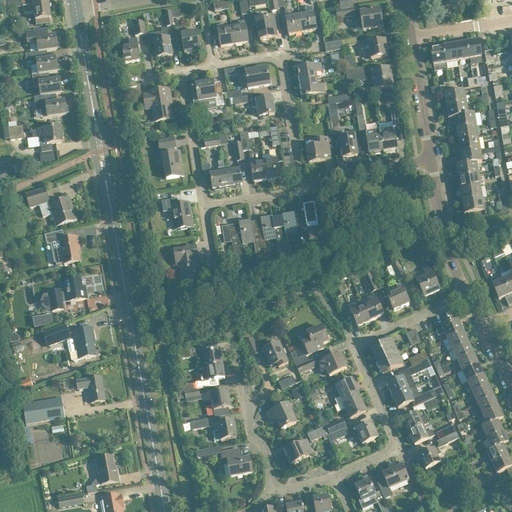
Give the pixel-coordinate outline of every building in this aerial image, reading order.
[(49,3),(36,5),(26,6),(25,0),(19,0),(7,2),(8,9),(23,7),(24,13),(26,15),(34,13),(36,25),(36,26),(51,24),(51,23),(50,23),(50,19),(51,19),(49,3)] [(242,16),(250,15),(246,0),(243,0),(239,1),(242,16)] [(267,6),(265,0),(252,0),(248,1),(250,9),(267,6)] [(278,9),(276,0),(268,0),(271,12),(278,11),(278,9)] [(276,0),(278,9),(285,8),(283,0),(276,0)] [(338,0),(341,11),(353,9),(351,0),(338,0)] [(438,0),(441,18),(454,15),(451,0),(438,0)] [(215,13),(228,10),(227,3),(213,5),(215,13)] [(305,9),(306,16),(299,17),(302,34),(316,32),(312,7),(305,9)] [(188,9),(171,12),(172,19),(189,16),(188,9)] [(354,9),(353,9),(341,11),(336,12),(337,20),(355,16),(354,9)] [(380,10),(360,14),(363,32),(383,28),(380,10)] [(302,34),(299,17),(293,18),(292,11),(285,12),(289,36),(302,34)] [(173,26),(172,19),(171,12),(164,13),(167,27),(173,26)] [(273,18),(257,21),(260,42),(277,39),(273,18)] [(245,22),(230,24),(234,46),(248,43),(245,22)] [(135,37),(147,34),(144,23),(133,25),(135,37)] [(234,46),(230,24),(217,26),(221,48),(234,46)] [(31,32),(26,32),(27,45),(32,45),(38,44),(39,53),(44,52),(58,51),(56,37),(45,38),(44,30),(47,30),(31,32)] [(156,48),(151,49),(152,59),(157,58),(157,59),(172,57),(169,40),(167,31),(162,32),(162,34),(151,36),(153,45),(155,44),(156,48)] [(181,35),(185,54),(193,53),(193,50),(199,49),(200,52),(201,52),(197,32),(181,35)] [(357,44),(356,39),(340,41),(341,47),(357,44)] [(129,42),(130,48),(122,49),(125,65),(140,62),(136,40),(129,42)] [(376,41),(358,44),(360,51),(368,50),(370,61),(388,58),(386,50),(391,49),(391,44),(386,45),(385,42),(376,44),(376,41)] [(325,44),(326,53),(341,51),(340,42),(325,44)] [(481,58),(479,42),(466,44),(469,60),(481,58)] [(469,60),(466,44),(454,46),(457,62),(469,60)] [(457,62),(454,46),(442,48),(445,64),(446,64),(457,62)] [(445,64),(442,48),(431,50),(435,73),(447,71),(446,64),(445,64)] [(39,53),(30,54),(32,67),(38,66),(39,75),(47,74),(58,73),(56,59),(46,60),(44,52),(39,53)] [(315,74),(321,73),(320,66),(298,70),(299,74),(298,74),(298,77),(300,77),(301,84),(316,81),(315,74)] [(345,71),(346,79),(364,76),(362,68),(345,71)] [(245,73),(248,90),(270,86),(267,69),(245,73)] [(390,70),(372,73),(375,92),(393,88),(390,70)] [(39,75),(33,76),(34,89),(40,88),(41,97),(54,96),(62,94),(60,81),(48,82),(47,74),(39,75)] [(317,88),(316,81),(301,84),(303,97),(306,97),(306,98),(308,98),(308,97),(324,94),(323,87),(317,88)] [(196,86),(197,93),(196,93),(197,95),(193,95),(196,112),(209,110),(208,101),(215,100),(217,107),(224,105),(220,83),(213,84),(213,83),(196,86)] [(146,110),(153,109),(155,122),(145,124),(145,125),(172,120),(169,104),(168,100),(171,99),(169,90),(150,93),(150,94),(144,95),(146,110)] [(228,93),(229,100),(233,99),(242,98),(240,91),(228,93)] [(466,104),(464,92),(444,96),(446,108),(466,104)] [(39,97),(35,98),(37,112),(42,112),(43,119),(48,119),(61,117),(67,116),(65,102),(57,103),(55,103),(54,96),(41,97),(39,97)] [(350,103),(349,96),(327,100),(329,106),(350,103)] [(247,97),(242,98),(233,99),(234,106),(248,104),(247,97)] [(257,109),(259,118),(269,117),(271,117),(271,116),(275,116),(272,99),(251,102),(252,109),(257,109)] [(468,116),(466,104),(446,108),(448,120),(455,119),(455,118),(468,116)] [(393,126),(399,125),(396,111),(395,105),(390,106),(391,112),(390,112),(392,124),(393,126)] [(474,115),(468,116),(455,118),(455,119),(457,130),(476,127),(474,115)] [(363,116),(358,117),(360,131),(366,131),(363,116)] [(338,121),(330,122),(332,136),(340,135),(338,121)] [(397,150),(393,128),(393,126),(392,124),(379,126),(379,131),(383,152),(397,150)] [(23,127),(8,129),(10,142),(25,140),(23,127)] [(478,139),(476,127),(457,130),(459,142),(478,139)] [(60,128),(39,131),(32,132),(33,140),(40,139),(41,147),(63,143),(60,128)] [(280,146),(277,129),(269,130),(272,148),(280,146)] [(383,152),(379,131),(366,133),(369,155),(383,152)] [(240,135),(241,143),(243,153),(251,151),(248,134),(240,135)] [(357,157),(354,137),(339,140),(343,159),(357,157)] [(206,149),(221,146),(220,139),(204,141),(206,149)] [(314,142),(306,143),(307,149),(309,165),(324,162),(323,157),(330,156),(329,148),(327,139),(314,142)] [(480,151),(478,139),(459,142),(461,154),(480,151)] [(160,151),(165,150),(166,155),(162,156),(166,180),(184,177),(180,153),(173,154),(173,149),(176,149),(174,140),(159,142),(160,151)] [(244,161),(243,153),(241,143),(233,145),(236,162),(244,161)] [(482,163),(480,151),(461,154),(463,166),(476,164),(482,163)] [(54,152),(42,154),(43,162),(55,161),(54,152)] [(269,163),(264,164),(267,182),(280,180),(276,158),(271,159),(269,163)] [(489,169),(499,164),(496,158),(486,162),(489,169)] [(267,182),(264,164),(259,165),(256,162),(251,163),(254,184),(267,182)] [(478,176),(476,164),(463,166),(456,167),(458,179),(478,176)] [(230,167),(223,168),(227,188),(242,186),(240,170),(231,172),(230,167)] [(227,188),(223,168),(218,169),(219,174),(210,175),(213,191),(227,188)] [(480,188),(478,176),(458,179),(460,191),(480,188)] [(482,200),(480,188),(460,191),(462,203),(482,200)] [(70,200),(50,206),(45,190),(26,196),(30,209),(39,207),(43,218),(52,215),(56,228),(77,222),(70,200)] [(510,192),(503,193),(505,201),(511,199),(510,192)] [(188,204),(182,205),(175,206),(174,200),(162,202),(163,213),(172,212),(175,231),(192,228),(188,204)] [(484,212),(482,200),(462,203),(464,215),(484,212)] [(302,204),(304,215),(302,215),(300,214),(294,214),(294,213),(293,213),(294,217),(297,234),(301,257),(311,253),(307,226),(318,224),(318,223),(328,222),(325,205),(315,206),(315,202),(314,202),(315,206),(304,208),(303,204),(302,204)] [(297,234),(294,217),(283,218),(282,214),(282,215),(284,225),(281,225),(281,227),(274,228),(276,238),(279,259),(290,257),(286,236),(297,234)] [(258,227),(252,228),(254,241),(257,263),(268,261),(264,240),(276,238),(274,228),(272,216),(272,220),(261,222),(261,218),(260,218),(262,228),(259,229),(258,227)] [(252,228),(250,220),(251,224),(240,226),(239,222),(238,222),(239,226),(237,227),(237,225),(222,228),(224,243),(231,241),(235,266),(246,264),(243,243),(254,241),(252,228)] [(60,242),(61,252),(56,253),(55,254),(57,264),(59,265),(64,264),(64,266),(81,263),(78,247),(79,247),(78,238),(64,240),(62,232),(45,236),(47,244),(60,242)] [(427,247),(419,250),(427,267),(434,264),(427,247)] [(195,248),(174,251),(176,267),(179,266),(181,282),(199,279),(196,260),(197,259),(195,248)] [(398,282),(405,278),(398,262),(391,265),(398,282)] [(429,268),(423,271),(426,277),(417,281),(424,299),(439,292),(429,268)] [(364,277),(371,293),(378,290),(371,274),(364,277)] [(511,276),(503,281),(510,296),(511,294),(511,276)] [(345,294),(337,278),(330,281),(337,298),(345,294)] [(251,279),(244,283),(247,289),(254,286),(251,279)] [(67,290),(49,293),(50,297),(51,308),(52,312),(64,310),(62,298),(68,297),(69,303),(79,301),(87,300),(86,292),(83,293),(81,280),(65,283),(67,290)] [(499,301),(510,296),(503,281),(492,286),(499,301)] [(395,291),(387,295),(384,288),(378,290),(386,308),(391,306),(392,308),(394,312),(409,305),(402,289),(400,285),(394,288),(395,291)] [(374,297),(361,302),(370,322),(383,317),(374,297)] [(358,328),(370,322),(361,302),(349,308),(358,328)] [(51,316),(32,319),(34,328),(53,325),(51,316)] [(458,321),(442,329),(436,332),(439,337),(445,334),(447,340),(463,332),(458,321)] [(66,327),(43,336),(48,347),(71,339),(66,327)] [(307,334),(300,337),(304,345),(309,356),(323,349),(322,346),(328,343),(321,328),(307,334)] [(77,363),(79,360),(96,357),(92,340),(94,340),(92,330),(74,333),(77,352),(71,353),(72,361),(75,363),(77,363)] [(421,343),(415,331),(406,335),(411,347),(421,343)] [(468,343),(463,332),(447,340),(452,351),(468,343)] [(15,335),(9,336),(11,345),(19,343),(19,338),(15,335)] [(253,340),(245,343),(252,358),(259,354),(253,340)] [(424,342),(427,349),(432,347),(429,340),(424,342)] [(372,351),(377,363),(397,354),(391,342),(379,347),(379,348),(372,351)] [(473,354),(468,343),(452,351),(457,362),(473,354)] [(279,345),(263,352),(270,369),(277,365),(279,369),(288,365),(279,345)] [(177,353),(179,360),(190,358),(189,351),(177,353)] [(205,362),(206,368),(222,365),(220,352),(204,355),(196,356),(197,363),(205,362)] [(291,355),(297,368),(309,363),(306,356),(299,359),(296,353),(291,355)] [(408,360),(412,368),(428,361),(425,353),(408,360)] [(403,366),(397,354),(377,363),(382,375),(390,372),(403,366)] [(478,365),(473,354),(457,362),(462,372),(478,365)] [(340,355),(319,364),(322,372),(327,370),(330,377),(347,370),(340,355)] [(313,361),(309,363),(297,368),(300,375),(317,368),(313,361)] [(410,378),(432,368),(428,361),(412,368),(407,370),(410,378)] [(433,364),(436,371),(441,369),(438,362),(433,364)] [(225,379),(222,365),(206,368),(207,375),(200,376),(201,383),(209,382),(225,379)] [(483,376),(478,365),(462,372),(467,383),(483,376)] [(33,376),(17,382),(21,391),(36,386),(33,376)] [(488,386),(483,376),(467,383),(472,394),(488,386)] [(89,389),(91,404),(105,402),(101,378),(87,381),(88,381),(77,383),(78,390),(89,389)] [(279,384),(282,392),(296,385),(293,378),(279,384)] [(407,391),(402,379),(388,386),(393,397),(407,391)] [(351,381),(336,388),(340,399),(335,401),(338,406),(338,407),(358,398),(356,392),(357,392),(351,381)] [(183,386),(185,393),(197,391),(195,384),(183,386)] [(443,386),(446,393),(451,391),(448,384),(443,386)] [(493,397),(488,386),(472,394),(477,405),(493,397)] [(423,405),(420,397),(415,387),(407,391),(393,397),(398,409),(412,403),(415,408),(412,409),(413,410),(423,405)] [(444,395),(441,388),(433,392),(436,399),(439,397),(444,395)] [(199,390),(197,391),(185,393),(186,400),(200,398),(199,390)] [(231,408),(227,392),(204,396),(205,402),(212,401),(212,405),(214,418),(230,415),(229,409),(231,408)] [(312,402),(318,399),(315,392),(309,394),(312,402)] [(433,392),(420,397),(423,405),(436,399),(433,392)] [(426,412),(443,405),(439,397),(436,399),(423,405),(426,412)] [(498,408),(493,397),(477,405),(482,415),(498,408)] [(360,402),(358,398),(338,407),(338,406),(335,408),(338,414),(345,410),(350,421),(366,414),(361,402),(360,402)] [(23,405),(27,428),(39,426),(39,423),(65,420),(62,400),(30,404),(23,405)] [(281,431),(296,424),(288,405),(267,414),(270,421),(276,418),(281,431)] [(503,419),(498,408),(482,415),(487,426),(498,421),(498,422),(503,419)] [(429,425),(426,417),(423,411),(403,420),(406,426),(405,428),(407,434),(422,427),(423,428),(429,425)] [(464,420),(461,412),(456,415),(459,422),(464,420)] [(206,420),(191,423),(192,431),(208,428),(206,420)] [(321,423),(323,429),(327,438),(347,429),(343,420),(330,426),(328,420),(321,423)] [(503,432),(498,422),(498,421),(487,426),(482,428),(487,439),(503,432)] [(57,424),(58,430),(70,428),(69,422),(57,424)] [(214,426),(215,433),(213,433),(215,443),(221,441),(221,442),(236,439),(233,423),(214,426)] [(352,441),(359,438),(362,446),(378,439),(372,424),(349,435),(350,436),(352,441)] [(456,434),(453,426),(436,434),(440,441),(445,438),(445,439),(456,434)] [(426,434),(423,428),(422,427),(407,434),(410,440),(412,440),(415,446),(434,437),(432,431),(426,434)] [(327,438),(323,429),(308,435),(311,443),(323,438),(325,442),(329,440),(327,438)] [(350,436),(349,435),(347,429),(327,438),(329,440),(330,444),(350,436)] [(508,443),(503,432),(487,439),(492,450),(503,445),(502,446),(508,443)] [(457,433),(456,434),(445,439),(448,444),(459,439),(457,433)] [(290,466),(309,458),(306,451),(309,449),(306,442),(284,452),(290,466)] [(507,456),(502,446),(503,445),(492,450),(486,453),(492,464),(507,456)] [(228,463),(231,479),(252,475),(250,460),(241,461),(239,451),(221,454),(220,448),(196,453),(197,462),(216,458),(218,465),(228,463)] [(440,455),(438,449),(415,459),(417,464),(422,462),(426,471),(440,464),(437,457),(440,455)] [(511,467),(511,466),(507,456),(492,464),(497,475),(511,467)] [(113,458),(96,461),(100,487),(119,483),(117,473),(115,474),(113,458)] [(385,481),(377,485),(381,494),(384,501),(392,497),(389,490),(408,482),(402,467),(396,469),(394,465),(389,467),(391,472),(383,475),(385,481)] [(466,468),(469,475),(474,472),(471,465),(466,468)] [(479,482),(474,472),(469,475),(474,484),(479,482)] [(363,484),(355,488),(362,503),(360,504),(363,511),(373,508),(372,505),(377,503),(374,497),(376,497),(367,477),(361,479),(363,484)] [(86,488),(88,495),(98,493),(96,486),(86,488)] [(415,490),(422,507),(429,504),(422,487),(415,490)] [(119,496),(103,499),(104,511),(122,511),(122,509),(124,509),(121,496),(119,497),(119,496)] [(60,510),(84,506),(82,497),(58,501),(60,510)] [(330,511),(328,497),(313,500),(315,511),(330,511)] [(381,511),(388,511),(384,501),(378,504),(381,511)]
